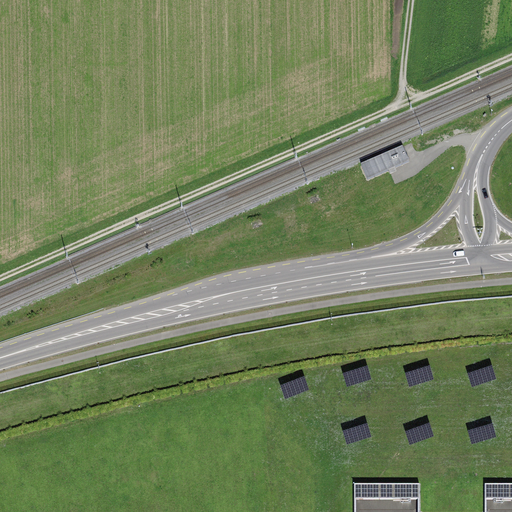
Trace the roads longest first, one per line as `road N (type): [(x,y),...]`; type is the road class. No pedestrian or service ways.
road 1 (track): [(0,277),(511,53)]
road 2 (track): [(511,284),(186,332),(0,380)]
road 3 (primary): [(262,291),(0,358)]
road 4 (tertiary): [(466,184),(436,224),(404,244),(301,265),(262,291)]
road 5 (primary): [(481,259),(262,291)]
